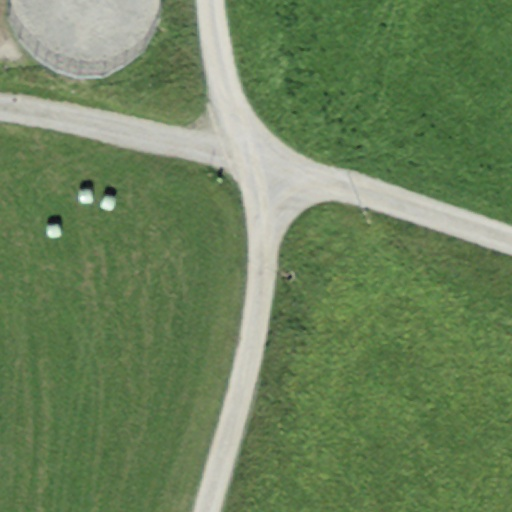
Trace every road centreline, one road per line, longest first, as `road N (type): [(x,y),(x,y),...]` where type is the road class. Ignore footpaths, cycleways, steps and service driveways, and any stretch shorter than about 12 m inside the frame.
road 1 (residential): [(210,511),(259,333),(266,249),(252,171)]
road 2 (residential): [(252,171),(362,193),(511,245)]
road 3 (track): [(252,171),(0,107)]
road 4 (residential): [(252,171),(219,56),(214,0)]
